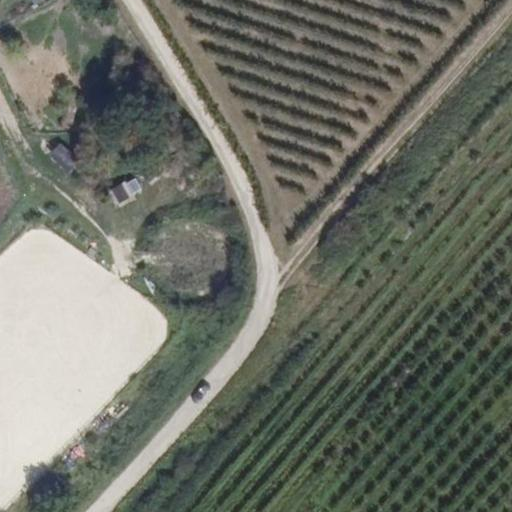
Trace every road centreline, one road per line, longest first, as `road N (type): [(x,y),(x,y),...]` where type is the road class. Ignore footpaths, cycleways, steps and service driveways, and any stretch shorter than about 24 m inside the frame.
road 1 (track): [(261,300),(511,9)]
road 2 (track): [(261,300),(243,188),(124,0)]
road 3 (track): [(90,511),(202,393),(261,300)]
